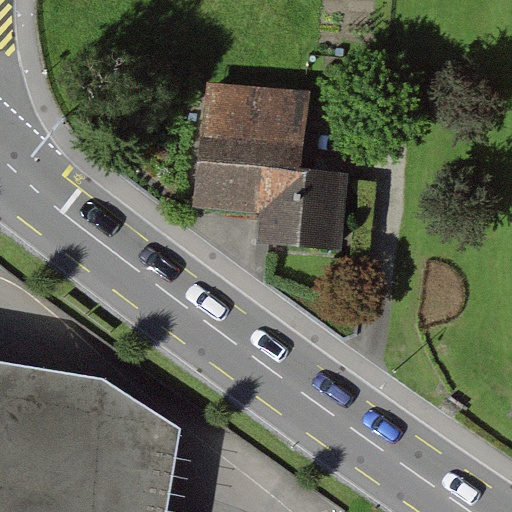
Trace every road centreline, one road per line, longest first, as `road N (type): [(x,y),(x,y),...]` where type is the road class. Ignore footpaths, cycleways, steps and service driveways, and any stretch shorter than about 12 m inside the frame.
road 1 (primary): [(0,155),(60,212),(469,511)]
road 2 (unknown): [(14,311),(108,379),(244,511)]
